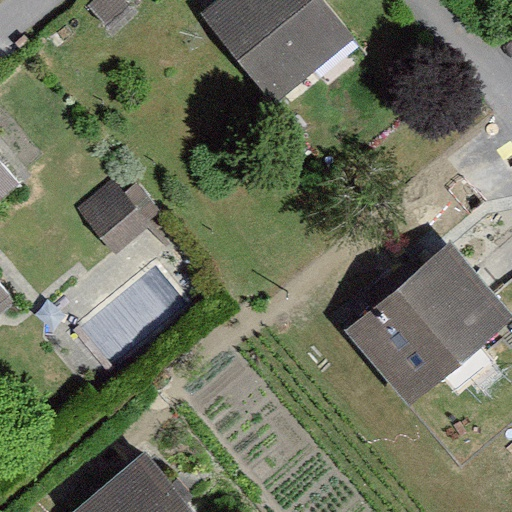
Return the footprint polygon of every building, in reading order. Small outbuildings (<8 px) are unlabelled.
[(335,0),(202,0),(197,4),(271,107),(364,40),(335,0)] [(0,140),(0,328),(30,303),(0,267),(0,197),(28,174),(0,140)] [(114,253),(163,223),(130,168),(81,198),(114,253)] [(511,287),(456,218),(340,311),(412,400),(511,319),(511,287)] [(213,511),(161,445),(75,511),(213,511)]
